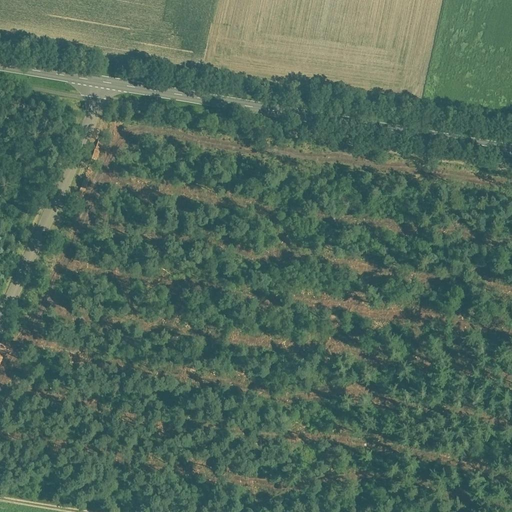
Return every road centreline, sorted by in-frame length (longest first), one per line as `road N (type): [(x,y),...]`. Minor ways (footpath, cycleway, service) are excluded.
road 1 (secondary): [(511,151),(109,83)]
road 2 (unclassified): [(109,83),(0,323)]
